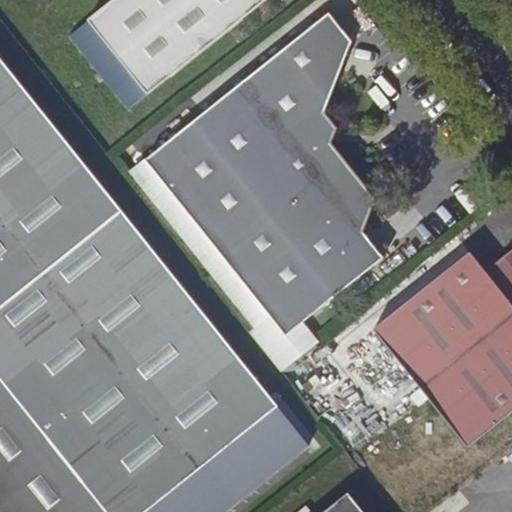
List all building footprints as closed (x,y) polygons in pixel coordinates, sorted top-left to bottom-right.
[(267,0),(115,0),(89,21),(89,22),(75,33),(88,49),(103,38),(132,76),(114,90),(128,109),(147,95),(267,0)] [(352,41),(330,14),(146,160),(286,336),(384,257),(365,232),(377,198),(332,143),(338,128),(325,113),(352,41)] [(84,53),(88,49),(75,33),(70,36),(84,53)] [(0,341),(138,231),(123,211),(0,57),(0,341)] [(138,231),(0,341),(0,511),(226,511),(310,445),(279,406),(138,231)] [(511,250),(486,272),(471,253),(374,330),(468,447),(511,411),(511,250)] [(363,511),(348,493),(324,511),(363,511)]
